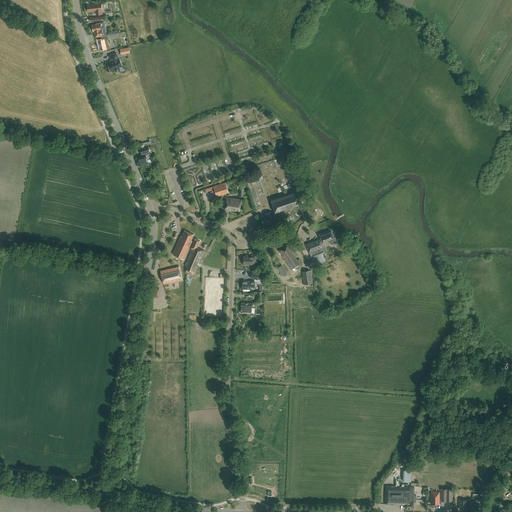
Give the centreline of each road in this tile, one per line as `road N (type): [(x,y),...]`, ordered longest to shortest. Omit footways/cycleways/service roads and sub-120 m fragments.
road 1 (tertiary): [(107,494),(152,240),(150,206)]
road 2 (tertiary): [(150,206),(87,56),(75,0)]
road 3 (residential): [(228,379),(229,233)]
road 4 (residential): [(228,379),(242,511)]
